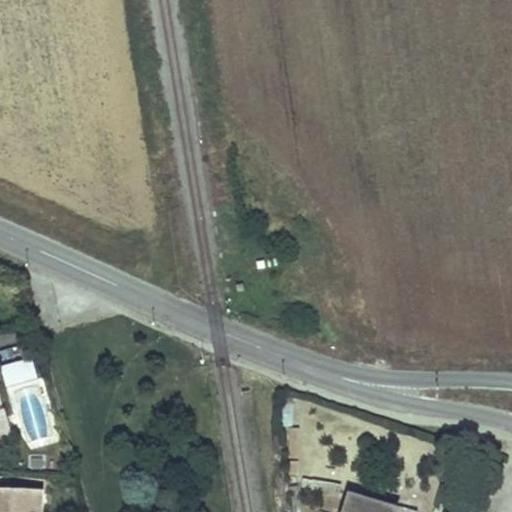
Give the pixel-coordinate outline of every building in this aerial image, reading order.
[(8,387),(37,376),(30,357),(0,368),(8,387)] [(0,496),(13,497),(13,488),(0,487),(0,496)] [(0,496),(0,511),(40,511),(42,490),(13,488),(13,497),(0,496)] [(370,511),(374,501),(350,494),(344,511),(370,511)] [(370,511),(397,511),(399,508),(374,501),(370,511)]
